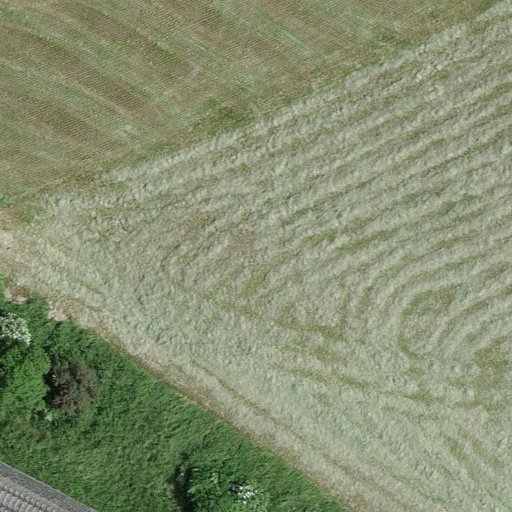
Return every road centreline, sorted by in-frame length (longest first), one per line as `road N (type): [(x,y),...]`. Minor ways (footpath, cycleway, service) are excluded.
road 1 (track): [(365,511),(0,294)]
road 2 (track): [(329,0),(0,170)]
